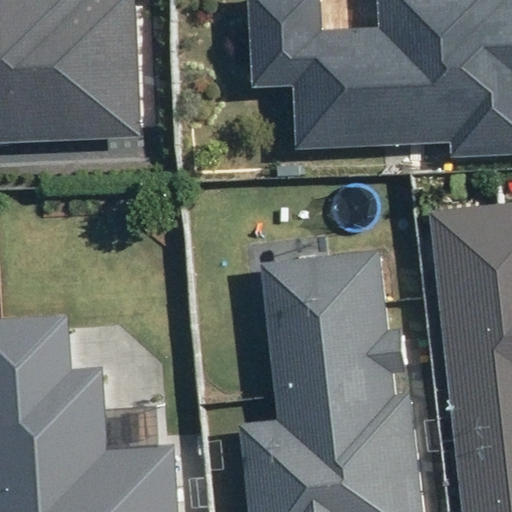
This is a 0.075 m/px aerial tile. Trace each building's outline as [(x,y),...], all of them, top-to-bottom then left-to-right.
[(0,0),(0,145),(152,139),(145,0),(0,0)] [(301,87),(304,153),(459,145),(460,160),(511,156),(511,0),(386,0),(388,29),(332,32),(330,0),(258,0),(263,89),(301,87)] [(459,511),(511,511),(511,201),(427,211),(459,511)] [(390,253),(271,264),(286,422),(252,426),(260,511),(432,511),(420,395),(405,396),(402,374),(415,373),(411,330),(398,331),(390,253)] [(79,316),(0,320),(0,511),(187,511),(183,447),(118,451),(113,368),(83,370),(79,316)]
